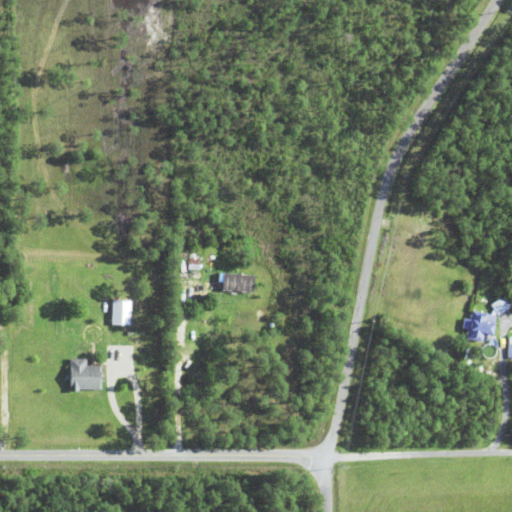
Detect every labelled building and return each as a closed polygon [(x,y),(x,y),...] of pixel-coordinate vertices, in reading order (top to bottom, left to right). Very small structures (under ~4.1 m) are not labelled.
[(187,273),(187,262),(198,263),(198,273),(187,273)] [(251,276),(220,274),(219,292),(251,293),(251,276)] [(489,309),(504,299),(510,310),(496,319),(489,309)] [(128,302),(109,301),(109,326),(127,326),(128,302)] [(481,339),(480,346),(465,343),(471,315),(486,318),(483,328),(492,330),(490,341),(481,339)] [(228,345),(228,347),(205,346),(206,344),(201,343),(202,322),(240,324),(239,346),(228,345)] [(77,394),(77,396),(68,396),(68,362),(85,362),(85,369),(100,370),(100,394),(77,394)] [(473,374),(475,367),(481,368),(479,375),(473,374)]
